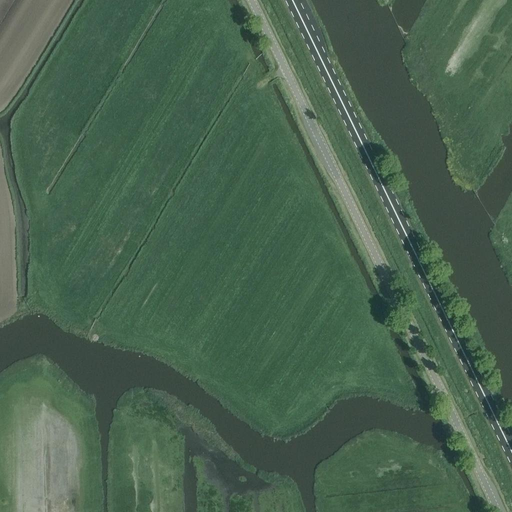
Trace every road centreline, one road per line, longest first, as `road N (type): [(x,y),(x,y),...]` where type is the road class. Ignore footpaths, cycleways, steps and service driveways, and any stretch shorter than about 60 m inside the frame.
road 1 (unclassified): [(502,511),(253,0)]
road 2 (primary): [(511,448),(293,0)]
